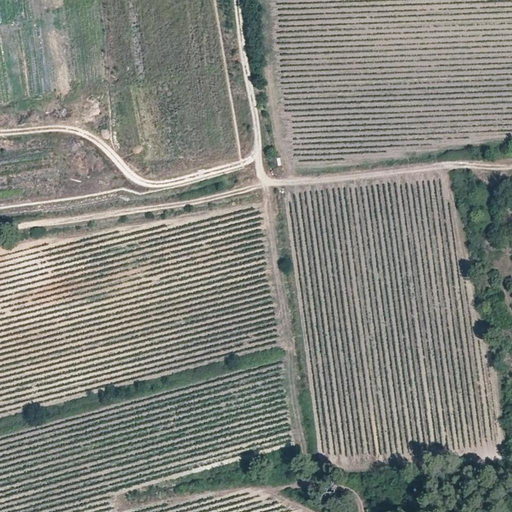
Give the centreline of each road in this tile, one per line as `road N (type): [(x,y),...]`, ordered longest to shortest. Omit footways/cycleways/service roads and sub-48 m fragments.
road 1 (track): [(363,511),(354,495),(305,463),(237,0)]
road 2 (track): [(0,231),(265,184),(452,164),(511,166)]
road 3 (track): [(125,511),(241,490),(354,495)]
road 4 (track): [(301,442),(115,492),(117,511)]
